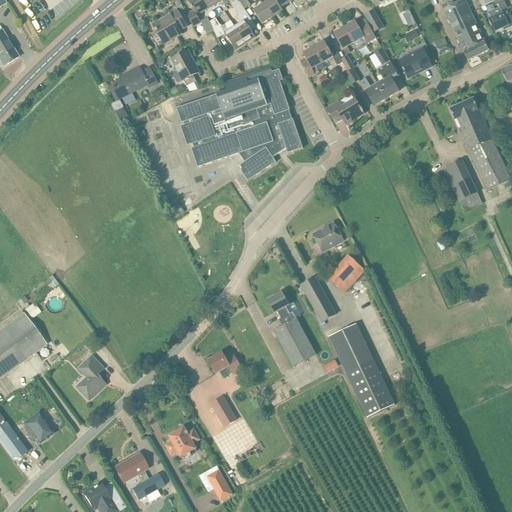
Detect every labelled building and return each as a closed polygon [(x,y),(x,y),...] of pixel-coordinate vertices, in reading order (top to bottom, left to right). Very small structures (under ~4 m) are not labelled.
[(201,23),(197,15),(222,0),(221,0),(189,0),(188,1),(194,10),(187,15),(194,27),(201,23)] [(238,0),(245,9),(251,5),(247,0),(238,0)] [(269,0),(263,4),(272,17),(282,11),(275,0),(269,0)] [(289,0),(275,0),(282,11),(283,10),(281,8),(291,1),(289,0)] [(463,53),(464,52),(468,61),(478,56),(451,0),(441,5),(444,9),(443,10),(463,53)] [(451,0),(478,56),(489,51),(485,42),(465,0),(463,0),(460,2),(459,1),(454,4),(451,0)] [(478,0),(482,7),(493,1),(495,6),(498,5),(500,9),(488,15),(490,18),(488,19),(494,32),(509,25),(507,22),(511,20),(511,19),(511,17),(509,11),(504,0),(503,0),(478,0)] [(272,17),(263,4),(253,11),(262,24),(272,17)] [(177,11),(153,25),(164,44),(181,34),(179,31),(186,27),(177,11)] [(245,43),(255,37),(249,26),(254,24),(245,11),(236,17),(240,23),(234,26),(245,43)] [(374,11),(365,16),(369,24),(374,33),(378,30),(380,34),(384,31),(378,19),(374,11)] [(245,43),(234,26),(229,30),(225,25),(221,27),(216,18),(210,22),(217,37),(224,33),(235,50),(245,43)] [(345,27),(359,50),(363,48),(364,46),(376,39),(365,19),(357,24),(355,21),(345,27)] [(19,58),(2,30),(0,27),(0,61),(3,67),(19,58)] [(347,47),(353,43),(358,51),(359,50),(345,27),(334,34),(346,55),(350,53),(347,47)] [(413,39),(419,36),(416,30),(410,33),(413,39)] [(314,47),(323,63),(329,59),(332,65),(336,63),(337,66),(343,63),(347,71),(349,71),(342,59),(341,60),(332,44),(327,47),(324,41),(314,47)] [(323,63),(314,47),(302,54),(306,60),(303,62),(305,66),(303,67),(310,79),(319,73),(315,67),(323,63)] [(377,85),(385,99),(398,91),(391,80),(399,75),(383,49),(374,54),(381,66),(376,69),(384,81),(377,85)] [(423,49),(399,61),(408,79),(432,67),(423,49)] [(187,87),(195,82),(196,81),(193,75),(199,72),(188,51),(178,56),(176,53),(170,56),(171,59),(178,72),(174,74),(173,76),(177,82),(179,83),(183,81),(183,80),(187,87)] [(342,59),(349,71),(354,68),(348,56),(342,59)] [(511,66),(501,72),(507,83),(511,93),(511,66)] [(150,67),(142,71),(140,68),(126,75),(127,77),(113,84),(115,89),(110,91),(115,101),(148,84),(150,88),(158,84),(150,67)] [(272,72),(271,68),(224,83),(226,91),(216,94),(216,95),(176,108),(181,123),(184,122),(184,125),(180,126),(187,146),(193,144),(194,148),(191,149),(198,168),(239,154),(244,162),(238,167),(248,182),(276,163),(273,158),(286,149),(287,154),(303,149),(293,119),(292,120),(289,111),(290,110),(283,90),(280,81),(283,80),(279,70),(272,72)] [(354,68),(349,71),(347,71),(348,72),(345,74),(351,85),(359,81),(353,69),(354,68)] [(385,99),(377,85),(371,88),(365,79),(360,82),(374,106),(385,99)] [(199,89),(195,82),(187,87),(189,91),(191,91),(199,89)] [(450,109),(455,120),(454,121),(467,151),(468,151),(487,191),(511,180),(492,140),(479,109),(478,110),(473,98),(450,109)] [(333,105),(333,104),(325,109),(335,125),(343,120),(345,125),(364,113),(355,99),(342,108),(338,102),(333,105)] [(123,108),(115,113),(122,125),(130,120),(123,108)] [(462,160),(443,169),(459,202),(464,213),(482,204),(477,193),(478,193),(462,160)] [(184,212),(181,207),(171,214),(174,219),(184,212)] [(333,223),(312,234),(323,253),(344,241),(333,223)] [(475,281),(501,269),(489,242),(462,254),(475,281)] [(348,255),(327,278),(345,293),(365,271),(348,255)] [(315,277),(301,285),(322,323),(336,315),(315,277)] [(41,297),(54,287),(51,282),(37,293),(41,297)] [(274,313),(277,311),(281,319),(278,320),(281,326),(273,330),(293,368),(316,355),(293,313),(289,314),(285,307),(288,305),(282,293),(268,300),(274,313)] [(32,318),(40,312),(34,304),(26,310),(32,318)] [(0,379),(47,345),(23,313),(0,330),(0,379)] [(367,418),(395,405),(356,324),(328,338),(367,418)] [(219,371),(223,378),(232,372),(233,375),(242,369),(233,356),(226,360),(222,353),(208,361),(215,374),(219,371)] [(106,385),(97,375),(104,369),(91,356),(77,369),(85,378),(75,387),(88,401),(106,385)] [(335,360),(323,366),(327,373),(338,367),(335,360)] [(225,427),(236,420),(222,397),(211,404),(225,427)] [(39,412),(22,424),(38,445),(54,433),(39,412)] [(0,415),(0,443),(14,462),(27,452),(0,415)] [(199,440),(193,430),(188,433),(187,432),(186,432),(184,429),(181,430),(180,429),(171,434),(172,435),(170,437),(173,442),(166,446),(172,455),(178,451),(182,459),(188,456),(189,457),(191,456),(191,455),(196,451),(192,444),(199,440)] [(123,483),(136,475),(141,484),(131,490),(138,501),(165,486),(158,474),(149,480),(144,471),(148,469),(139,454),(114,468),(123,483)] [(221,501),(232,495),(219,470),(208,476),(221,501)] [(105,493),(102,488),(99,484),(83,493),(94,511),(97,509),(98,511),(117,511),(125,507),(117,493),(109,498),(106,492),(105,493)]
